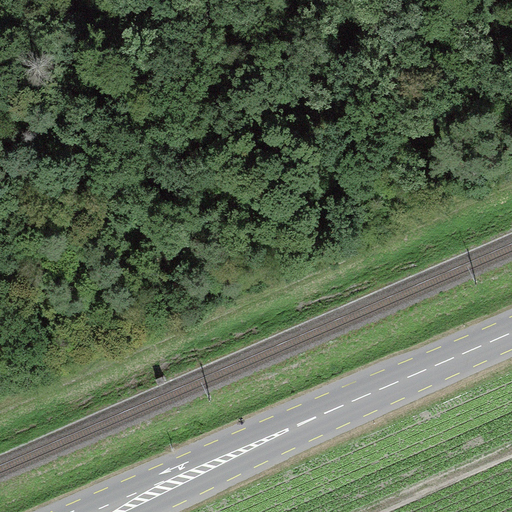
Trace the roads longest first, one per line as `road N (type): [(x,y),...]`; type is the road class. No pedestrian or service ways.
road 1 (track): [(511,183),(0,420)]
road 2 (primary): [(511,335),(108,511)]
